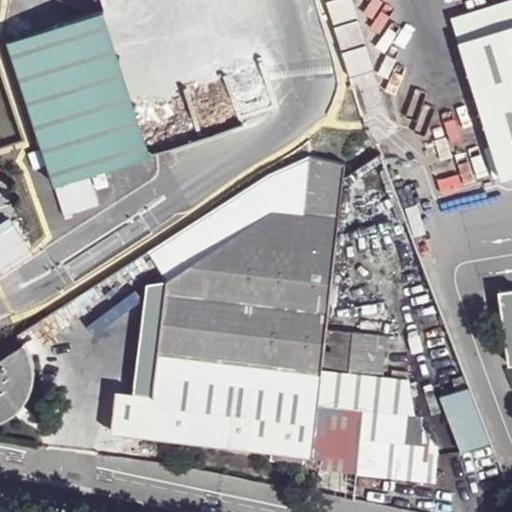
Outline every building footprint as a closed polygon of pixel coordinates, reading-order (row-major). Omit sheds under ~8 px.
[(354,0),(333,0),(329,2),(352,78),(376,70),(354,0)] [(477,81),(511,71),(511,0),(487,0),(456,9),(477,81)] [(8,40),(55,183),(151,151),(111,30),(104,9),(8,40)] [(511,71),(477,81),(503,170),(505,172),(511,169),(511,71)] [(339,218),(345,166),(311,157),(304,214),(339,218)] [(154,396),(318,414),(319,406),(322,381),(327,330),(333,277),(339,218),(304,214),(273,210),(168,280),(154,396)] [(90,287),(96,297),(156,257),(151,249),(90,287)] [(501,299),(511,297),(511,289),(500,292),(501,299)] [(511,297),(501,299),(510,365),(511,364),(511,297)] [(327,330),(322,381),(347,383),(350,384),(350,378),(354,332),(327,330)] [(354,332),(350,378),(381,381),(387,335),(354,332)] [(27,342),(0,359),(0,421),(12,416),(23,407),(31,395),(35,381),(36,366),(34,358),(31,351),(27,342)] [(381,381),(350,378),(350,384),(347,383),(345,409),(379,412),(381,381)] [(468,384),(437,394),(456,450),(487,440),(468,384)] [(117,391),(112,432),(305,454),(314,455),(316,437),(318,414),(154,396),(117,391)] [(345,409),(319,406),(318,414),(316,437),(375,442),(376,442),(379,414),(379,412),(345,409)] [(408,416),(379,414),(376,442),(405,445),(408,416)] [(375,442),(316,437),(314,455),(324,458),(322,468),(373,474),(375,442)] [(303,471),(312,473),(314,455),(305,454),(301,471),(303,471)] [(324,458),(314,455),(312,473),(321,475),(322,468),(324,458)]
